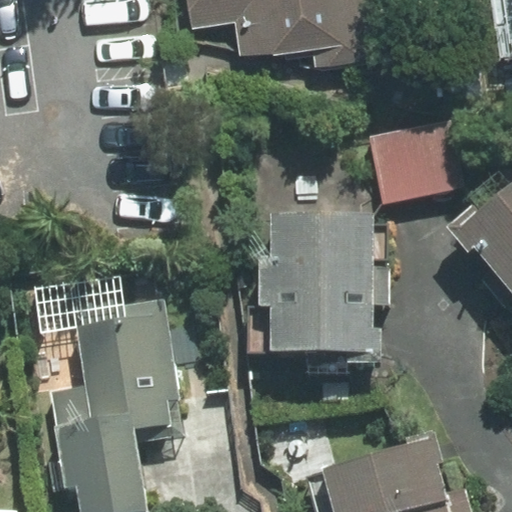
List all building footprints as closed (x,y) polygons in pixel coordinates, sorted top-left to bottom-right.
[(220,0),(227,48),(393,48),(385,0),(220,0)] [(511,0),(478,0),(482,46),(511,43),(511,0)] [(457,136),(370,151),(380,209),(467,194),(457,136)] [(511,207),(457,253),(511,319),(511,207)] [(373,238),(262,228),(249,376),(360,386),(373,238)] [(95,392),(34,398),(45,511),(146,511),(140,444),(171,441),(158,310),(88,316),(95,392)] [(430,511),(416,457),(308,485),(315,511),(430,511)]
